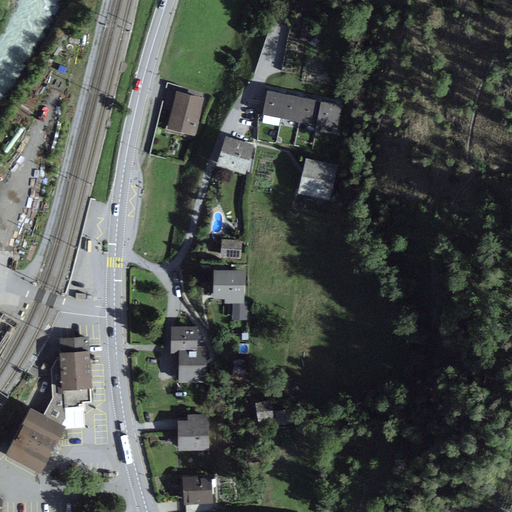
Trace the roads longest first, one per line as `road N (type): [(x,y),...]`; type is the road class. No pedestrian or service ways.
road 1 (secondary): [(166,0),(135,106),(114,254),(118,384),(146,511)]
road 2 (track): [(14,285),(32,270),(47,234),(105,0)]
